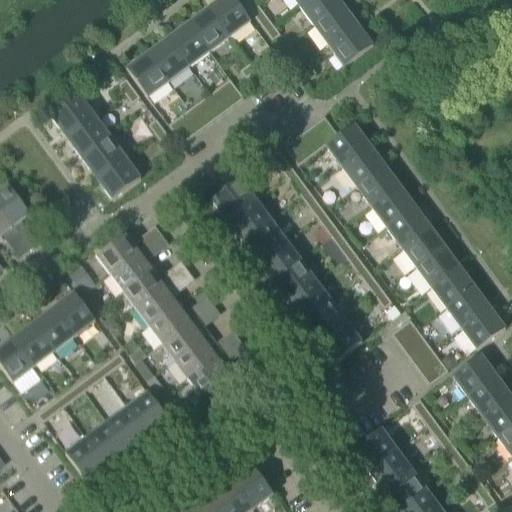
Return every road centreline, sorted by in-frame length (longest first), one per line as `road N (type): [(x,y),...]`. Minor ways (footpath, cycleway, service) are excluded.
road 1 (residential): [(262,422),(300,391),(155,195)]
road 2 (residential): [(155,195),(251,126),(283,136),(318,110)]
road 3 (residential): [(0,301),(155,195)]
road 4 (residential): [(139,511),(262,422)]
